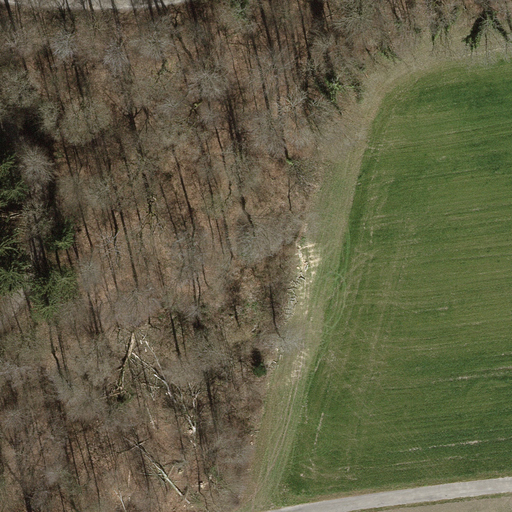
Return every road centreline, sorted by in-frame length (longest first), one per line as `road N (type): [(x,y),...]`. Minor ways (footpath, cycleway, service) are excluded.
road 1 (track): [(0,113),(45,171),(27,272),(0,320)]
road 2 (track): [(511,484),(301,511)]
